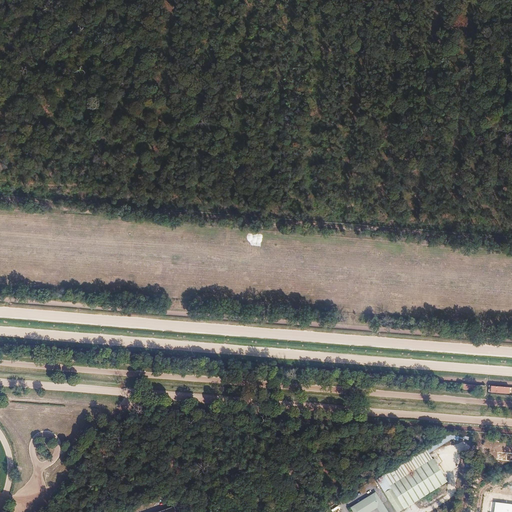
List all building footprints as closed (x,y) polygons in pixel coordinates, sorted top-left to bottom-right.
[(427,445),(398,463),(399,464),(401,468),(429,450),(427,445)] [(511,453),(497,452),(497,460),(511,461),(511,453)] [(390,484),(389,485),(402,507),(445,481),(432,459),(390,484)] [(399,464),(376,479),(396,511),(402,507),(389,485),(390,484),(386,478),(401,468),(399,464)] [(386,511),(376,495),(352,509),(353,511),(386,511)]
